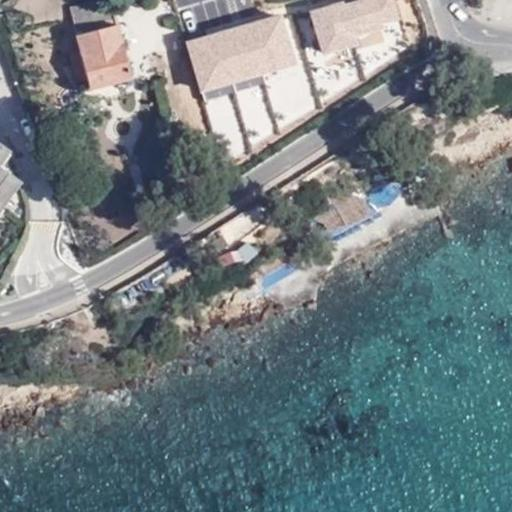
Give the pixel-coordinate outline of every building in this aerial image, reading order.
[(118,30),(110,0),(93,0),(69,7),(73,29),(80,53),(67,57),(75,83),(87,79),(90,88),(132,76),(129,65),(118,30)] [(163,133),(157,88),(135,91),(141,136),(163,133)] [(327,164),(338,182),(362,172),(349,150),(327,164)] [(309,169),(322,190),(338,182),(327,164),(325,160),(309,169)] [(363,174),(362,172),(338,182),(341,188),(363,174)] [(322,192),(338,182),(322,190),(322,192)]
